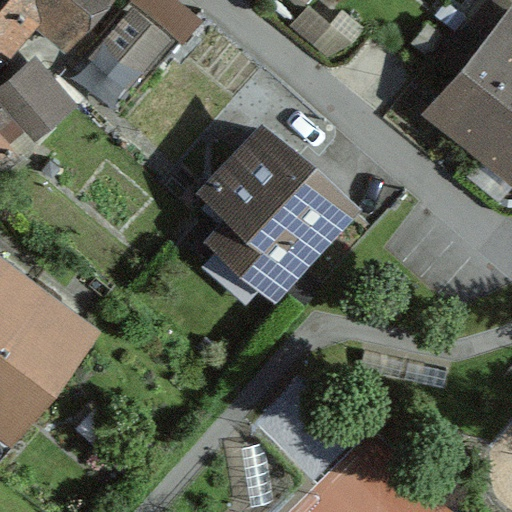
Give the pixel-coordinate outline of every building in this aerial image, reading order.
[(35,21),(64,46),(102,0),(0,0),(0,39),(12,49),(35,21)] [(203,15),(184,0),(126,0),(69,68),(118,109),(180,37),(183,39),(203,15)] [(336,59),(354,37),(310,0),(306,0),(290,20),(336,59)] [(511,6),(511,2),(508,0),(478,0),(433,54),(457,73),(511,6)] [(431,54),(447,34),(426,17),(410,37),(431,54)] [(511,22),(446,102),(511,156),(511,22)] [(77,100),(35,49),(0,78),(0,96),(33,137),(77,100)] [(0,168),(23,149),(26,153),(38,143),(33,137),(0,96),(0,168)] [(274,292),(363,192),(316,139),(262,104),(195,180),(225,206),(204,230),(274,292)] [(101,312),(0,235),(0,428),(9,435),(101,312)] [(321,281),(303,266),(287,285),(305,300),(321,281)] [(264,439),(241,442),(250,503),(273,499),(264,439)]
